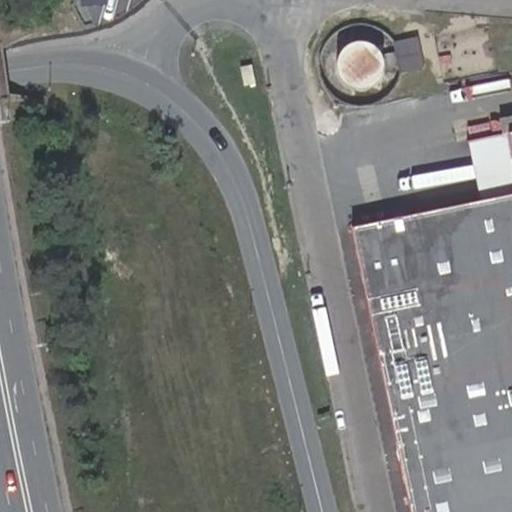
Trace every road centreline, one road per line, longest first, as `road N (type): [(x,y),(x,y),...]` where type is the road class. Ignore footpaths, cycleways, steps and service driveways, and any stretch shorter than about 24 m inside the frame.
road 1 (secondary): [(129,74),(185,109),(234,176),(330,511)]
road 2 (primary): [(48,511),(0,247)]
road 3 (secondary): [(0,71),(91,65),(129,74)]
